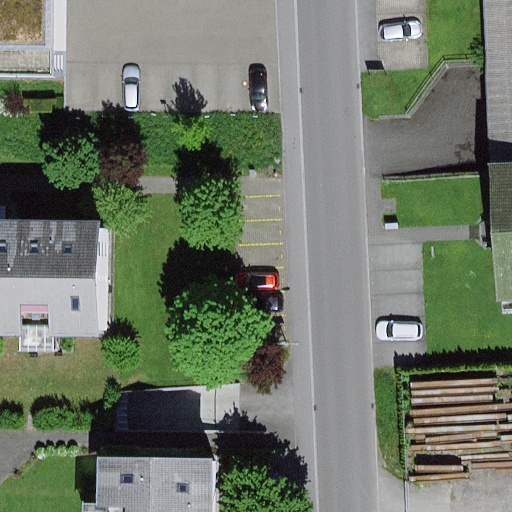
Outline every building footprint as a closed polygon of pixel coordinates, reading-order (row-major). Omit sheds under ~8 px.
[(0,0),(0,76),(78,77),(78,0),(0,0)] [(511,0),(478,0),(483,162),(511,161),(511,0)] [(511,300),(511,161),(483,162),(490,301),(511,300)] [(115,223),(0,221),(0,341),(113,343),(115,223)] [(511,372),(420,376),(423,463),(511,459),(511,372)] [(117,465),(116,511),(227,511),(229,459),(117,457),(117,465)]
